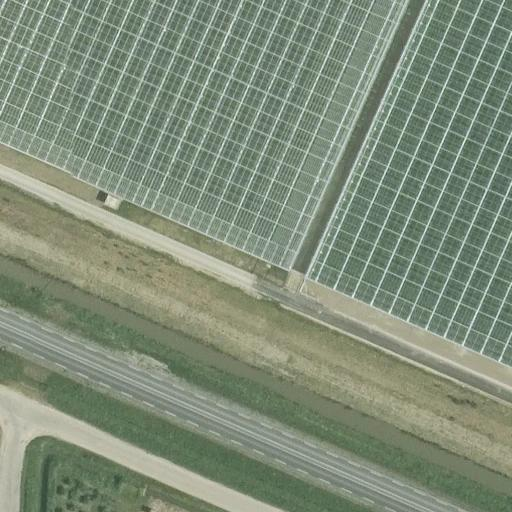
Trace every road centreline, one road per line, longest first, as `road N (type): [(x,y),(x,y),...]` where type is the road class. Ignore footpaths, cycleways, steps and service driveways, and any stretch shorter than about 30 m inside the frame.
road 1 (primary): [(424,511),(0,326)]
road 2 (unclassified): [(244,511),(13,411)]
